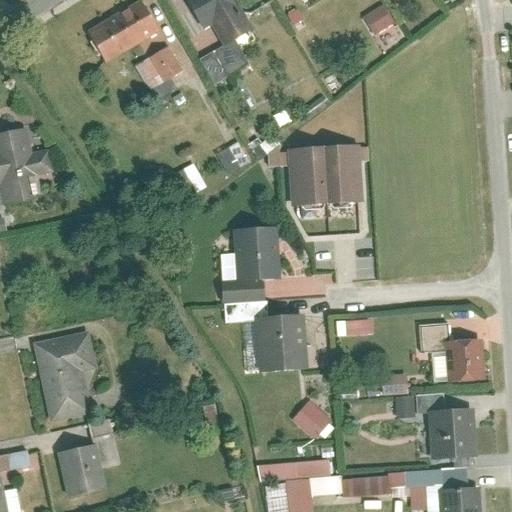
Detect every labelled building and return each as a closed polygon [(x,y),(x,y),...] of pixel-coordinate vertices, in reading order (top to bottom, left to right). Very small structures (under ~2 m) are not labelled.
[(235,0),(185,0),(203,31),(212,26),(224,47),(236,40),(253,31),(235,0)] [(141,1),(87,33),(105,64),(159,32),(141,1)] [(386,4),(367,16),(379,34),(399,22),(386,4)] [(224,47),(201,60),(216,86),(251,66),(236,40),(224,47)] [(186,69),(172,45),(152,58),(166,82),(186,69)] [(29,129),(0,134),(0,190),(3,207),(43,199),(29,129)] [(241,142),(221,153),(232,173),(254,161),(241,142)] [(364,146),(292,150),(296,206),(368,200),(364,146)] [(194,164),(171,176),(183,199),(206,187),(194,164)] [(281,224),(238,228),(239,251),(241,278),(286,275),(281,224)] [(239,251),(224,252),(226,279),(241,278),(239,251)] [(298,294),(330,294),(330,275),(298,275),(298,294)] [(269,286),(228,289),(229,323),(245,321),(260,320),(260,315),(271,314),(269,286)] [(271,314),(260,315),(260,320),(263,370),(311,366),(308,312),(271,314)] [(376,317),(349,318),(350,335),(378,333),(376,317)] [(260,320),(245,321),(248,371),(263,370),(260,320)] [(452,321),(422,324),(424,350),(435,349),(450,348),(449,338),(454,338),(452,321)] [(94,328),(37,339),(53,420),(96,413),(87,369),(102,367),(94,328)] [(454,338),(449,338),(450,348),(453,379),(490,377),(487,336),(454,338)] [(450,348),(435,349),(437,380),(453,379),(450,348)] [(412,391),(411,372),(385,374),(386,393),(412,391)] [(334,418),(312,398),(295,417),(318,437),(334,418)] [(478,405),(431,408),(434,459),(482,455),(478,405)] [(98,443),(61,451),(71,495),(108,486),(98,443)] [(27,452),(0,455),(0,469),(29,466),(27,452)] [(329,459),(263,465),(267,511),(311,511),(309,478),(330,475),(329,459)] [(12,511),(5,473),(0,474),(0,511),(12,511)] [(311,492),(335,490),(334,476),(309,479),(311,492)] [(485,511),(484,485),(442,487),(443,511),(485,511)]
